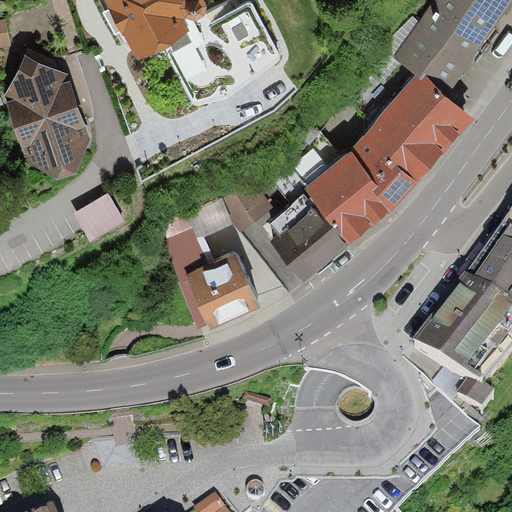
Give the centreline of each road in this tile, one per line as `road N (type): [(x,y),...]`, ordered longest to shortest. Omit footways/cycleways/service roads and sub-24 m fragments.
road 1 (secondary): [(327,312),(261,348),(187,374),(117,388),(0,393)]
road 2 (residential): [(369,349),(403,404),(391,432),(348,447),(270,452)]
road 3 (unclassified): [(369,349),(457,235)]
road 4 (secondary): [(511,101),(427,215)]
road 5 (secondary): [(427,215),(373,276),(327,312)]
road 6 (residential): [(12,511),(128,473)]
